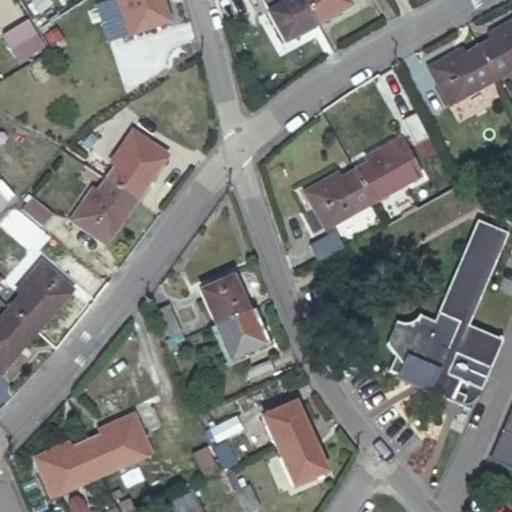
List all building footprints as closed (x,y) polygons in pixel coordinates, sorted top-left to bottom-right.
[(10,0),(2,0),(0,1),(0,9),(11,27),(23,19),(10,0)] [(162,0),(113,0),(126,36),(170,22),(162,0)] [(284,43),(317,24),(303,0),(289,0),(267,12),(284,43)] [(303,0),(317,24),(351,6),(347,0),(303,0)] [(494,39),(479,47),(497,79),(511,70),(511,20),(490,32),(494,39)] [(497,79),(479,47),(466,55),(462,49),(427,68),(449,105),(497,79)] [(413,109),(399,117),(412,142),(427,135),(413,109)] [(117,166),(108,178),(120,186),(138,199),(168,155),(131,129),(109,161),(117,166)] [(356,169),(375,201),(421,176),(400,138),(365,156),(369,163),(356,169)] [(471,145),(459,152),(471,173),(483,167),(471,145)] [(325,230),(375,201),(356,169),(342,177),(338,171),(304,191),(325,230)] [(120,186),(108,178),(97,194),(90,188),(69,220),(105,246),(138,199),(120,186)] [(31,194),(20,207),(42,223),(52,211),(31,194)] [(402,359),(396,372),(453,399),(462,379),(449,373),(456,354),(491,371),(503,343),(469,327),(509,237),(481,223),(434,329),(417,321),(421,313),(414,310),(411,316),(406,320),(401,320),(393,337),(402,359)] [(335,233),(312,247),(318,259),(342,246),(335,233)] [(20,295),(10,307),(37,332),(72,292),(40,262),(15,290),(20,295)] [(199,291),(214,324),(247,310),(232,275),(199,291)] [(166,299),(154,304),(168,336),(180,331),(166,299)] [(37,332),(10,307),(0,317),(0,372),(1,373),(37,332)] [(247,310),(214,324),(230,359),(263,344),(247,310)] [(267,356),(244,366),(251,380),(274,369),(267,356)] [(262,415),(277,449),(309,434),(294,401),(262,415)] [(236,411),(209,424),(216,438),(243,425),(236,411)] [(102,435),(88,441),(87,442),(101,475),(103,474),(151,454),(134,412),(100,427),(102,435)] [(502,431),(511,435),(511,420),(508,418),(502,431)] [(186,421),(172,427),(185,455),(198,449),(186,421)] [(511,452),(511,435),(502,431),(495,446),(511,452)] [(309,434),(277,449),(292,483),(324,469),(309,434)] [(101,475),(87,442),(71,448),(68,441),(34,456),(51,496),(101,475)] [(489,459),(511,469),(511,452),(495,446),(489,459)] [(249,483),(234,490),(244,511),(249,511),(260,508),(249,483)] [(169,500),(174,511),(200,511),(190,490),(169,500)]
